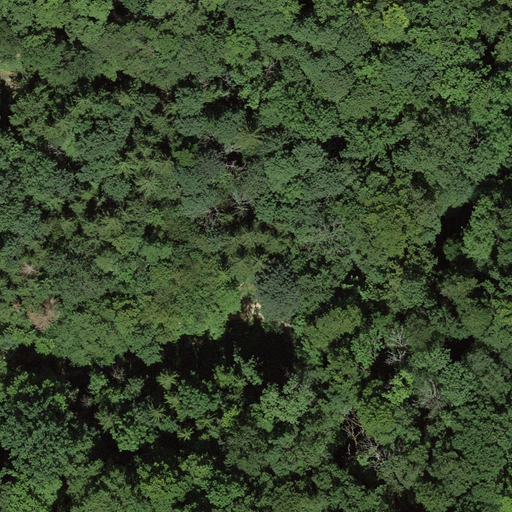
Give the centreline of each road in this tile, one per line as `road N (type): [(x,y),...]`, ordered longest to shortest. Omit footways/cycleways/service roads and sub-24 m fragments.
road 1 (track): [(76,511),(79,497),(111,477),(180,456),(259,453),(296,433),(310,408),(309,385),(297,368),(261,353),(200,347),(0,354)]
road 2 (track): [(336,0),(269,48),(189,72),(0,85)]
